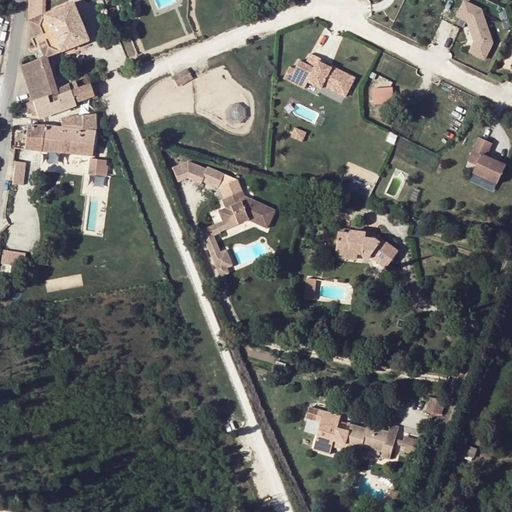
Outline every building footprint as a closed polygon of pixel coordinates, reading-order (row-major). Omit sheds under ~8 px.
[(29,0),(29,23),(44,16),(44,0),(29,0)] [(71,4),(44,16),(29,23),(44,58),(87,39),(71,4)] [(465,10),(456,29),(471,36),(480,17),(465,10)] [(295,71),(293,76),(301,80),(303,77),(309,80),(308,83),(321,90),(323,87),(347,99),(356,80),(332,68),(331,70),(325,67),(318,64),(320,60),(311,56),(306,66),(299,63),(295,71)] [(46,59),(21,67),(31,102),(33,102),(57,93),(59,97),(71,92),(78,89),(76,82),(55,89),(46,59)] [(290,69),(284,80),(304,90),(308,83),(309,80),(303,77),(301,80),(293,76),(295,71),(290,69)] [(187,70),(173,75),(177,85),(191,79),(187,70)] [(90,85),(78,89),(71,92),(75,103),(94,97),(90,85)] [(393,85),(373,87),(374,103),(394,101),(393,85)] [(38,119),(76,107),(75,103),(71,92),(59,97),(57,93),(33,102),(38,116),(38,119)] [(33,102),(31,102),(26,104),(31,119),(38,116),(33,102)] [(76,131),(93,134),(93,131),(96,131),(96,115),(75,117),(75,118),(76,131)] [(61,119),(62,129),(76,131),(75,118),(61,119)] [(45,126),(27,125),(27,132),(23,132),(21,149),(90,158),(93,134),(76,131),(62,129),(45,126)] [(477,138),(474,147),(487,153),(491,144),(477,138)] [(475,167),(471,173),(495,185),(504,167),(485,157),(487,153),(474,147),(466,162),(475,167)] [(89,175),(99,177),(101,161),(92,159),(89,175)] [(101,161),(99,177),(106,178),(108,167),(106,167),(107,161),(101,161)] [(12,185),(19,186),(21,163),(15,162),(12,185)] [(225,200),(245,192),(239,178),(220,186),(225,200)] [(302,188),(299,199),(308,202),(311,191),(302,188)] [(229,229),(251,220),(270,229),(277,211),(254,201),(253,204),(249,202),(247,198),(245,192),(225,200),(229,209),(222,212),(229,229)] [(336,251),(358,253),(364,253),(365,256),(366,257),(367,257),(368,257),(369,257),(370,256),(387,269),(399,252),(383,241),(366,239),(367,234),(353,232),(349,234),(338,232),(336,251)] [(3,249),(2,261),(15,263),(16,250),(3,249)] [(357,261),(358,253),(336,251),(336,258),(357,261)] [(430,398),(427,412),(442,415),(446,402),(430,398)] [(321,423),(324,412),(309,408),(306,419),(321,423)] [(367,445),(367,448),(383,452),(382,457),(390,460),(395,444),(397,439),(399,429),(391,426),(389,433),(367,427),(366,430),(352,426),(349,433),(337,429),(341,417),(324,412),(321,423),(313,450),(330,455),(334,442),(346,445),(345,447),(361,452),(363,447),(363,445),(367,445)] [(402,447),(402,448),(409,450),(411,440),(405,438),(404,441),(402,447)] [(402,448),(400,453),(414,457),(419,442),(411,440),(409,450),(402,448)] [(419,442),(414,457),(419,458),(423,442),(419,441),(419,442)]
